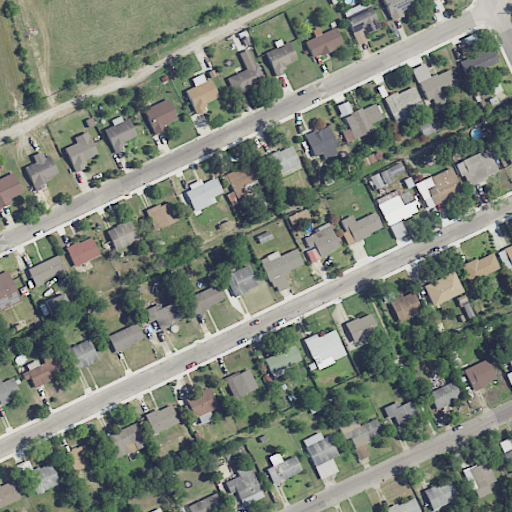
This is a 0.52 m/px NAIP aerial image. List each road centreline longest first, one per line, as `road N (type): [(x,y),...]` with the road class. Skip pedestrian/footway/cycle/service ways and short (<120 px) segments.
road 1 (residential): [(0,245),(511,1)]
road 2 (residential): [(511,208),(0,451)]
road 3 (residential): [(511,411),(302,511)]
